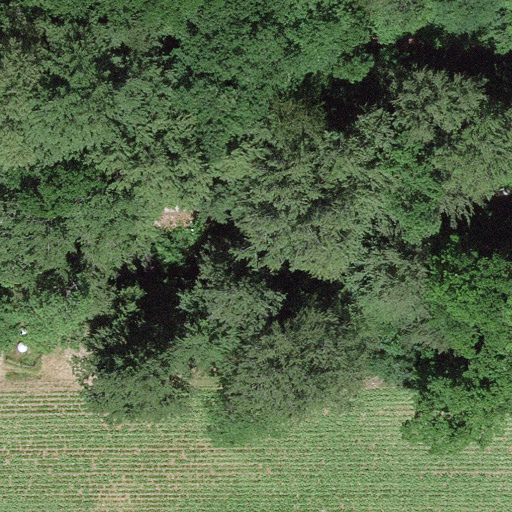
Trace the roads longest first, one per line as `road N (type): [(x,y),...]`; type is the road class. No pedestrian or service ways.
road 1 (track): [(0,209),(511,173)]
road 2 (track): [(119,0),(511,34)]
